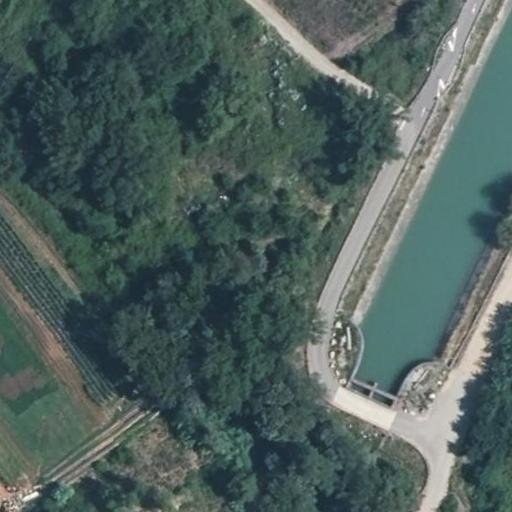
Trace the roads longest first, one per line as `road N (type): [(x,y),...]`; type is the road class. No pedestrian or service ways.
road 1 (track): [(425,420),(378,427),(350,415),(324,381),(318,350),(323,317),(413,123)]
road 2 (track): [(413,123),(255,0)]
